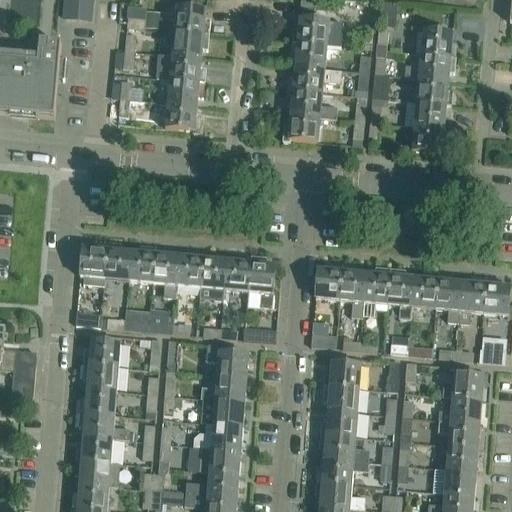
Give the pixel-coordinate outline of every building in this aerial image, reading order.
[(66,0),(65,21),(91,23),(92,0),(66,0)] [(378,47),(377,55),(386,56),(387,54),(387,47),(389,30),(396,31),(398,8),(398,7),(382,5),(382,7),(379,30),(378,47)] [(174,36),(209,39),(211,24),(206,23),(206,14),(186,12),(186,11),(176,10),(174,36)] [(160,32),(161,21),(144,20),(144,23),(144,31),(160,32)] [(126,31),(143,33),(144,23),(127,22),(126,31)] [(294,32),(292,47),(327,50),(329,25),(320,24),(300,22),(299,32),(294,32)] [(362,45),(362,52),(371,53),(372,46),(373,29),(364,28),(362,45)] [(421,59),(456,62),(458,47),(452,46),(453,36),(423,34),(421,59)] [(172,60),(202,63),(203,53),(208,53),(209,39),(174,36),(172,60)] [(124,55),(133,56),(135,39),(126,39),(124,55)] [(0,116),(55,122),(58,81),(63,82),(63,83),(65,84),(67,61),(65,61),(65,63),(60,62),(61,48),(40,46),(38,67),(0,63),(0,116)] [(296,62),(295,72),(341,76),(341,75),(325,73),(327,50),(292,47),(291,61),(296,62)] [(376,62),(374,79),(384,80),(384,78),(385,63),(393,63),(393,55),(387,54),(386,56),(377,55),(376,62)] [(122,72),(131,73),(133,56),(124,55),(122,72)] [(419,82),(419,83),(449,86),(449,76),(455,76),(456,62),(421,59),(420,71),(405,69),(404,81),(419,82)] [(170,83),(205,87),(206,72),(201,71),(202,63),(172,60),(170,83)] [(359,78),(368,78),(370,61),(360,60),(359,78)] [(289,79),(288,95),(322,98),(324,86),(340,87),(341,76),(295,72),(294,80),(289,79)] [(357,94),(366,95),(368,78),(359,78),(357,94)] [(374,79),(373,95),(372,102),(388,103),(390,79),(384,78),(384,80),(374,79)] [(170,83),(168,108),(197,110),(198,101),(203,101),(205,87),(170,83)] [(419,83),(417,107),(451,110),(453,95),(448,94),(449,86),(419,83)] [(122,86),(120,103),(130,104),(132,87),(122,86)] [(292,109),(291,119),(320,122),(336,123),(337,111),(321,110),(322,98),(288,95),(286,109),(292,109)] [(120,103),(119,120),(129,121),(130,113),(140,114),(145,109),(145,105),(130,104),(120,103)] [(417,107),(415,131),(444,134),(445,124),(450,124),(451,110),(417,107)] [(168,108),(167,112),(165,132),(193,134),(193,137),(200,138),(202,120),(196,119),(197,110),(168,108)] [(354,125),(364,126),(365,109),(356,108),(354,125)] [(370,127),(379,128),(380,110),(371,109),(370,127)] [(320,122),(291,119),(290,128),(285,127),(283,145),(290,146),(290,143),(318,146),(320,122)] [(353,142),(362,143),(364,126),(354,125),(353,142)] [(368,144),(377,144),(379,128),(370,127),(368,144)] [(415,131),(414,135),(412,155),(440,157),(439,160),(446,161),(448,143),(443,142),(444,134),(415,131)] [(83,250),(80,280),(84,280),(83,288),(103,290),(104,282),(107,247),(93,246),(93,251),(83,250)] [(104,282),(128,284),(131,255),(122,254),(123,249),(107,247),(104,282)] [(152,286),(155,252),(141,251),(141,256),(131,255),(128,284),(152,286)] [(175,302),(176,288),(179,259),(170,259),(171,253),(155,252),(152,286),(165,287),(164,301),(175,302)] [(176,288),(200,291),(203,256),(189,255),(188,260),(179,259),(176,288)] [(203,256),(200,291),(214,292),(213,303),(223,304),(224,293),(226,264),(218,263),(218,258),(203,256)] [(224,293),(248,295),(251,261),(237,259),(236,265),(226,264),(224,293)] [(251,261),(248,295),(261,296),(260,310),(272,311),(278,312),(279,294),(273,294),(276,268),(266,267),(266,262),(251,261)] [(315,302),(340,304),(343,269),(328,268),(327,273),(318,272),(315,302)] [(363,323),(364,306),(367,277),(357,276),(357,270),(343,269),(340,304),(351,305),(350,322),(363,323)] [(364,306),(388,307),(390,273),(376,272),(375,277),(367,277),(364,306)] [(411,323),(413,309),(415,281),(405,280),(405,275),(390,273),(388,307),(401,308),(400,322),(411,323)] [(413,309),(436,311),(439,278),(424,276),(423,282),(415,281),(413,309)] [(447,325),(459,326),(463,285),(453,284),(453,279),(439,278),(436,311),(448,312),(447,325)] [(459,326),(469,327),(470,316),(484,317),(487,282),(472,281),(471,286),(463,285),(459,326)] [(487,282),(484,317),(508,319),(511,290),(501,289),(501,284),(487,282)] [(76,329),(96,331),(99,331),(100,318),(77,316),(76,329)] [(106,332),(123,333),(124,324),(107,322),(106,332)] [(124,324),(123,333),(141,335),(149,336),(149,326),(141,326),(124,324)] [(149,336),(172,338),(172,328),(149,326),(149,336)] [(172,338),(188,339),(189,330),(172,328),(172,338)] [(203,341),(219,342),(220,333),(204,331),(203,341)] [(14,375),(12,404),(33,406),(36,370),(14,369),(15,357),(1,356),(4,333),(0,332),(0,363),(1,364),(0,374),(14,375)] [(244,344),(256,346),(276,347),(277,335),(245,332),(244,344)] [(219,342),(237,344),(237,335),(220,333),(219,342)] [(312,338),(311,350),(336,353),(337,340),(312,338)] [(152,343),(151,360),(150,374),(159,375),(162,344),(152,343)] [(84,368),(119,371),(121,346),(91,344),(90,353),(85,352),(84,368)] [(343,353),(360,355),(361,346),(344,344),(343,353)] [(167,362),(177,363),(178,346),(168,345),(167,362)] [(360,355),(377,356),(377,347),(361,346),(360,355)] [(391,357),(409,359),(409,350),(391,348),(391,357)] [(216,379),(247,382),(249,358),(231,357),(231,350),(208,349),(206,365),(218,366),(216,379)] [(409,359),(425,361),(432,361),(433,352),(409,350),(409,359)] [(438,362),(456,364),(457,354),(439,353),(438,362)] [(456,364),(473,365),(474,356),(457,354),(456,364)] [(480,366),(491,367),(504,368),(505,356),(481,354),(480,366)] [(390,365),(389,382),(388,395),(398,396),(400,366),(390,365)] [(325,390),(359,393),(361,368),(332,366),(331,375),(326,375),(325,390)] [(417,367),(407,366),(405,384),(415,385),(417,367)] [(88,382),(87,393),(117,395),(119,371),(84,368),(83,382),(88,382)] [(443,385),(442,400),(452,401),(482,404),(484,379),(464,378),(454,377),(454,386),(443,385)] [(214,404),(245,407),(247,382),(216,379),(215,392),(202,391),(201,403),(215,404),(214,404)] [(150,381),(148,398),(157,399),(159,381),(150,381)] [(165,382),(164,400),(174,401),(175,383),(165,382)] [(328,415),(357,417),(359,393),(325,390),(323,404),(329,405),(328,415)] [(81,400),(80,416),(115,419),(117,395),(87,393),(87,401),(81,400)] [(147,414),(146,422),(155,422),(156,415),(157,399),(148,398),(147,414)] [(164,400),(162,416),(162,423),(172,424),(174,401),(164,400)] [(439,424),(480,428),(482,404),(452,401),(451,415),(439,414),(439,424)] [(386,420),(395,420),(397,403),(387,402),(386,420)] [(213,428),(243,430),(245,407),(214,404),(213,427),(213,428)] [(402,421),(412,422),(414,404),(404,404),(402,421)] [(322,423),(321,438),(355,441),(357,417),(328,415),(327,423),(322,423)] [(84,430),(83,441),(113,443),(129,444),(130,433),(114,432),(115,419),(80,416),(79,430),(84,430)] [(384,436),(394,437),(395,420),(386,420),(384,436)] [(400,446),(410,447),(411,439),(412,422),(402,421),(401,438),(400,446)] [(448,450),(478,453),(480,428),(439,424),(438,436),(450,437),(448,450)] [(193,450),(201,451),(241,454),(243,430),(213,428),(213,427),(206,426),(205,437),(199,436),(194,441),(193,450)] [(144,446),(154,447),(155,430),(146,429),(144,446)] [(162,430),(160,447),(170,448),(171,431),(162,430)] [(325,453),(324,463),(368,467),(369,454),(354,453),(355,441),(321,438),(320,452),(325,453)] [(77,448),(76,464),(111,467),(113,443),(83,441),(83,449),(77,448)] [(143,463),(152,464),(154,447),(144,446),(143,463)] [(398,470),(408,471),(410,453),(410,447),(400,446),(400,452),(398,470)] [(160,447),(158,471),(168,472),(170,448),(160,447)] [(447,475),(476,477),(478,453),(448,450),(447,475)] [(199,475),(209,476),(239,478),(241,454),(201,451),(199,475)] [(383,451),(382,469),(391,470),(393,451),(383,451)] [(318,471),(317,487),(351,490),(352,473),(368,475),(368,467),(324,463),(323,471),(318,471)] [(79,489),(109,491),(109,490),(118,491),(120,468),(111,467),(76,464),(75,478),(80,479),(79,489)] [(382,469),(381,485),(380,492),(390,493),(391,470),(382,469)] [(397,486),(407,487),(408,471),(398,470),(397,486)] [(154,478),(153,495),(163,496),(163,494),(164,478),(168,473),(168,472),(158,471),(158,478),(154,478)] [(445,498),(474,501),(476,477),(447,475),(445,498)] [(187,486),(186,498),(237,502),(239,478),(209,476),(208,488),(187,486)] [(143,494),(153,495),(154,478),(145,477),(143,494)] [(320,511),(333,511),(364,511),(365,502),(350,500),(351,490),(317,487),(316,500),(321,501),(320,511)] [(74,496),(72,511),(73,511),(107,511),(109,491),(79,489),(79,497),(74,496)] [(152,511),(153,495),(143,494),(142,511),(152,511)] [(153,495),(152,511),(155,511),(158,511),(161,511),(162,507),(166,507),(185,509),(186,498),(163,496),(153,495)] [(205,511),(236,511),(237,502),(186,498),(185,509),(184,510),(206,511),(205,511)] [(473,511),(474,501),(445,498),(444,509),(428,508),(428,511),(473,511)] [(382,511),(391,511),(393,500),(383,499),(382,511)] [(391,511),(401,511),(402,501),(393,500),(391,511)]
